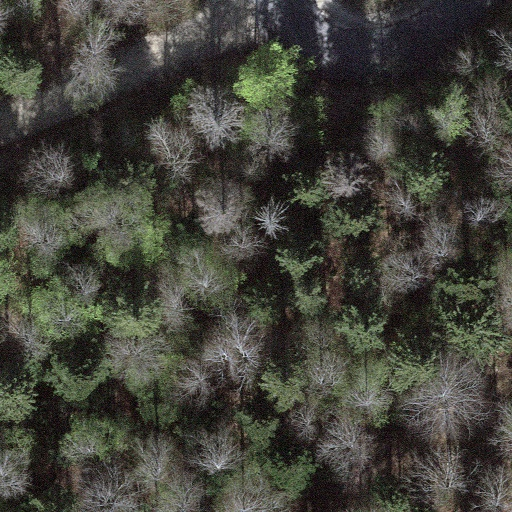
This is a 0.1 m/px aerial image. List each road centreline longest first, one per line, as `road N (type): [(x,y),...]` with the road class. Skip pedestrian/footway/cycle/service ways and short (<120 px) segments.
road 1 (track): [(278,0),(0,123)]
road 2 (track): [(511,380),(308,511)]
road 3 (unclassified): [(278,0),(315,46),(347,55),(406,49),(472,0)]
